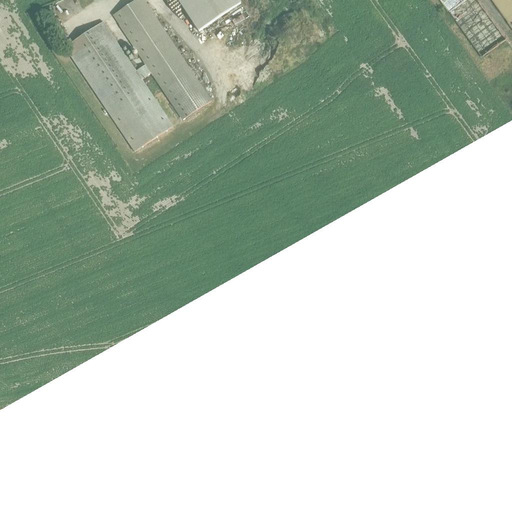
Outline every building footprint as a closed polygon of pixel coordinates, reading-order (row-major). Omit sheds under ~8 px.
[(56,18),(83,5),(81,0),(66,0),(51,8),(56,18)] [(106,27),(70,49),(136,153),(172,130),(143,84),(155,76),(182,119),(212,100),(149,0),(147,0),(118,19),(149,69),(137,77),(106,27)] [(241,0),(176,0),(180,6),(184,4),(199,31),(244,4),(241,0)] [(445,0),(486,55),(507,40),(477,0),(445,0)] [(511,0),(494,0),(511,25),(511,0)] [(250,3),(184,46),(198,66),(263,23),(250,3)]
